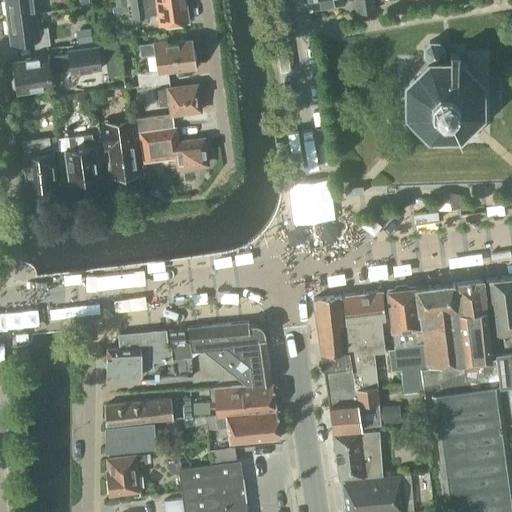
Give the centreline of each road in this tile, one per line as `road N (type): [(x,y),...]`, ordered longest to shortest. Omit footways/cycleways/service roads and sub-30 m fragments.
road 1 (tertiary): [(292,267),(309,207),(281,0)]
road 2 (primary): [(319,511),(292,267)]
road 3 (primary): [(292,267),(511,237)]
road 4 (residential): [(88,293),(86,511)]
road 5 (primary): [(88,293),(292,267)]
road 6 (residential): [(13,302),(0,117)]
road 7 (residential): [(205,0),(227,162)]
